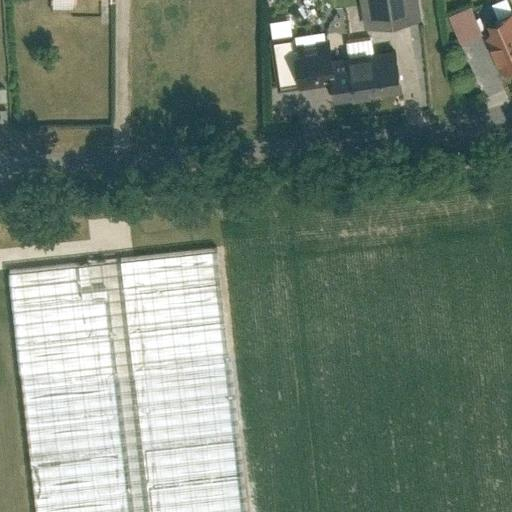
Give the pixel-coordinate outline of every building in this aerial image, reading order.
[(370,0),(374,27),(425,20),(422,0),(370,0)] [(475,5),(453,14),(465,42),(486,33),(475,5)] [(511,7),(484,19),(506,71),(511,68),(511,7)] [(285,16),(265,18),(267,32),(287,30),(285,16)] [(301,34),(276,38),(283,86),(304,83),(305,86),(342,80),(338,59),(336,41),(303,46),(301,34)] [(401,50),(338,59),(342,80),(344,99),(407,90),(401,50)] [(218,245),(10,270),(33,462),(241,437),(218,245)]
